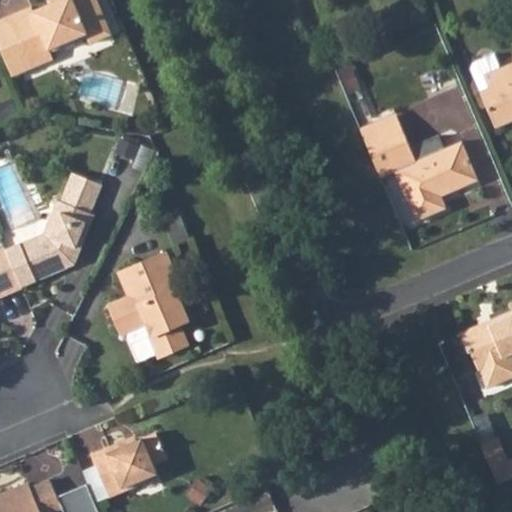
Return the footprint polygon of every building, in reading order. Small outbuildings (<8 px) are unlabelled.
[(58,0),(36,10),(34,5),(0,19),(0,40),(15,74),(56,57),(53,50),(89,35),(92,42),(114,33),(100,0),(58,0)] [(511,121),(511,120),(511,117),(511,63),(499,69),(494,56),(472,65),(470,70),(494,129),(511,121)] [(399,120),(396,112),(359,128),(362,135),(399,120)] [(393,170),(415,220),(446,207),(439,191),(449,187),(451,191),(480,180),(463,140),(443,148),(437,135),(410,146),(399,120),(362,135),(379,176),(393,170)] [(58,200),(45,233),(6,249),(22,287),(76,264),(95,214),(91,213),(103,184),(73,172),(62,201),(58,200)] [(0,296),(22,287),(6,249),(5,246),(0,247),(0,296)] [(168,253),(122,273),(128,285),(134,288),(137,295),(112,305),(124,334),(149,324),(154,335),(152,336),(161,357),(190,345),(182,325),(191,321),(177,290),(182,287),(168,253)] [(511,311),(460,333),(469,354),(473,352),(480,371),(481,370),(488,389),(511,378),(511,311)] [(123,440),(90,455),(109,497),(139,484),(138,481),(156,472),(152,463),(165,457),(154,432),(125,445),(123,440)] [(511,477),(511,449),(510,450),(504,436),(481,445),(498,484),(511,477)] [(454,472),(446,455),(432,461),(440,477),(454,472)] [(99,511),(87,484),(56,497),(49,480),(30,489),(28,484),(0,496),(0,511),(51,511),(61,508),(63,511),(99,511)]
